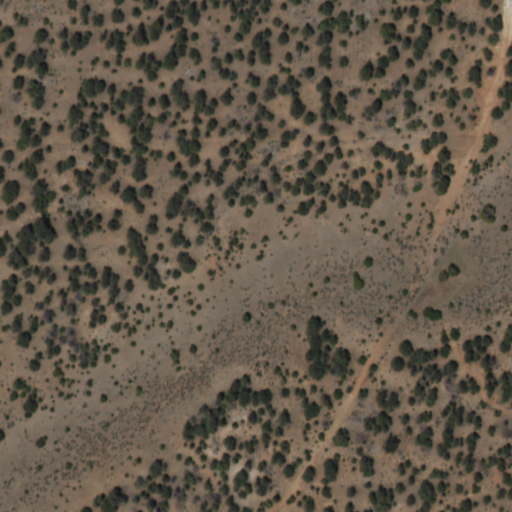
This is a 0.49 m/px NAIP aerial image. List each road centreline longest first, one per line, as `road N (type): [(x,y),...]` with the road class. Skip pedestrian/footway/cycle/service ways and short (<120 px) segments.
road 1 (track): [(511,132),(472,149),(408,308),(294,482),(263,511)]
road 2 (track): [(472,149),(511,25)]
